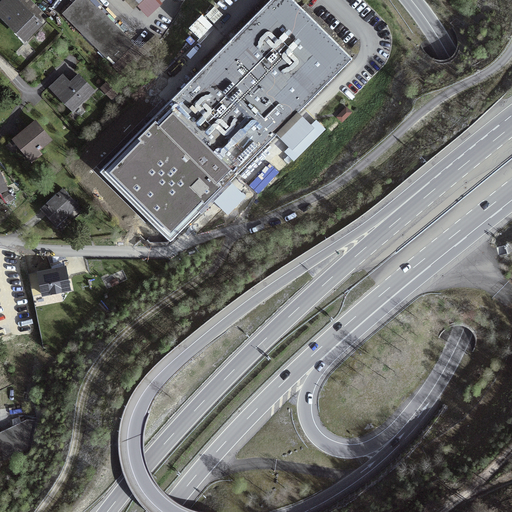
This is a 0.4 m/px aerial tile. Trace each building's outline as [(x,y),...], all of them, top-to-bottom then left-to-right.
[(31,0),(0,0),(0,13),(24,38),(47,16),(31,0)] [(114,64),(127,51),(120,44),(127,36),(91,0),(74,0),(63,12),(114,64)] [(268,0),(153,116),(223,187),(352,58),(294,0),(268,0)] [(62,77),(51,87),(73,109),(93,90),(79,75),(69,84),(62,77)] [(114,90),(107,82),(101,87),(109,95),(114,90)] [(34,122),(5,147),(12,154),(19,148),(32,163),(41,155),(37,150),(49,140),(34,122)] [(60,218),(62,220),(76,207),(62,192),(41,212),(53,225),(60,218)] [(66,266),(36,272),(41,296),(71,290),(66,266)] [(10,348),(3,352),(10,365),(17,361),(10,348)] [(35,420),(27,419),(0,431),(0,460),(30,446),(35,420)]
